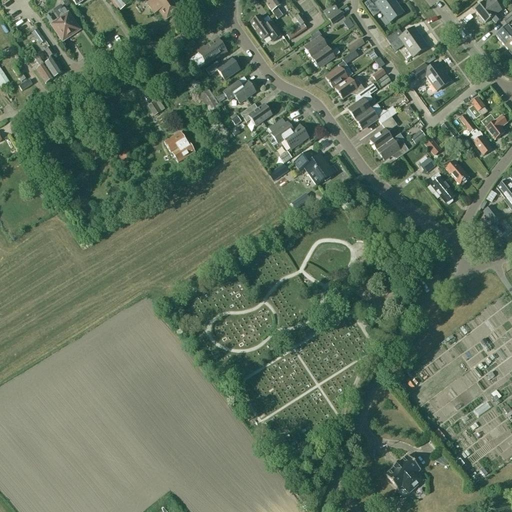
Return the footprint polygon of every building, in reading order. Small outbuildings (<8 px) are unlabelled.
[(112,0),(120,11),(129,4),(126,0),(112,0)] [(165,21),(181,9),(174,0),(143,0),(154,14),(158,11),(165,21)] [(278,2),(279,0),(262,0),(271,13),(271,12),(276,20),(282,17),(276,9),(281,6),(278,2)] [(389,23),(402,14),(397,6),(396,7),(393,3),(394,2),(392,0),(381,0),(375,4),(376,5),(373,7),(369,1),(364,4),(373,17),(380,11),(389,23)] [(501,11),(494,2),(491,0),(487,0),(484,3),(474,10),(485,24),(491,19),(495,24),(502,18),(498,13),(501,11)] [(203,10),(197,1),(187,8),(193,17),(203,10)] [(337,11),(333,5),(322,12),(327,18),(337,11)] [(332,25),(343,17),(339,11),(328,19),(332,25)] [(511,19),(511,12),(502,20),(506,25),(511,19)] [(79,30),(68,14),(51,25),(62,42),(79,30)] [(306,23),(300,14),(294,18),(300,27),(286,36),(289,41),(306,30),(303,25),(306,23)] [(267,26),(260,17),(249,24),(262,42),(268,38),(272,43),(281,37),(272,23),(267,26)] [(45,41),(34,27),(30,30),(32,33),(31,33),(40,45),(45,41)] [(511,40),(511,29),(511,31),(508,27),(495,37),(504,47),(511,40)] [(413,58),(427,48),(413,28),(402,36),(398,30),(385,39),(390,46),(399,39),(413,58)] [(304,49),(311,59),(327,48),(320,39),(321,38),(317,31),(310,36),(311,38),(310,45),(304,49)] [(364,44),(360,39),(346,48),(350,54),(364,44)] [(196,51),(198,54),(189,61),(196,71),(205,64),(206,65),(216,58),(217,60),(227,53),(217,40),(205,48),(203,46),(196,51)] [(10,53),(7,47),(0,51),(0,58),(0,59),(10,53)] [(49,58),(54,54),(49,48),(45,51),(49,58)] [(327,48),(311,59),(318,69),(339,54),(336,49),(330,53),(327,48)] [(341,61),(343,62),(337,66),(339,69),(325,78),(332,89),(347,79),(342,72),(348,69),(345,65),(358,56),(354,51),(341,61)] [(53,79),(44,65),(38,57),(34,59),(40,68),(36,70),(45,84),(53,79)] [(183,70),(187,66),(181,57),(176,60),(183,70)] [(52,60),(44,65),(53,79),(61,74),(52,60)] [(224,81),(239,70),(232,60),(221,68),(217,63),(205,71),(209,76),(217,71),(224,81)] [(416,80),(409,84),(413,89),(420,84),(418,82),(425,77),(436,92),(450,82),(442,71),(443,70),(437,63),(427,70),(423,64),(412,73),(416,80)] [(17,78),(21,75),(17,68),(15,69),(14,67),(12,69),(13,70),(13,71),(17,78)] [(169,86),(178,79),(175,74),(172,76),(166,67),(159,73),(163,78),(158,82),(167,95),(169,99),(175,95),(172,91),(169,86)] [(8,82),(0,69),(0,85),(1,87),(8,82)] [(381,70),(372,77),(375,82),(385,75),(381,70)] [(209,79),(204,72),(200,75),(206,82),(209,79)] [(389,82),(385,76),(375,83),(380,89),(389,82)] [(364,91),(357,82),(353,84),(349,79),(334,89),(342,100),(349,95),(356,96),(354,97),(364,91)] [(238,103),(254,92),(246,81),(240,86),(237,81),(222,91),(229,100),(233,96),(238,103)] [(364,91),(354,97),(354,103),(356,105),(348,111),(355,121),(370,110),(366,104),(372,100),(369,96),(377,91),(372,85),(364,91)] [(219,107),(206,87),(196,93),(210,114),(219,107)] [(224,99),(221,94),(215,98),(219,104),(224,99)] [(484,108),(477,98),(470,103),(472,106),(468,110),(475,120),(480,116),(477,113),(484,108)] [(159,100),(155,103),(154,102),(147,106),(154,116),(156,120),(163,115),(160,112),(164,110),(159,100)] [(255,127),(271,116),(263,105),(257,110),(253,105),(239,115),(246,123),(250,120),(255,127)] [(408,106),(403,110),(407,115),(412,112),(408,106)] [(391,118),(396,114),(392,107),(385,112),(380,111),(379,110),(374,115),(370,110),(355,121),(361,130),(377,120),(381,125),(386,121),(391,118)] [(171,119),(168,114),(158,120),(160,125),(171,119)] [(241,122),(235,115),(229,119),(235,126),(241,122)] [(506,124),(501,117),(494,122),(490,115),(480,123),(485,129),(494,141),(504,133),(500,129),(506,124)] [(483,156),(490,151),(487,146),(488,145),(479,133),(477,134),(464,116),(459,119),(473,137),(470,139),(473,143),(472,143),(483,156)] [(369,142),(376,151),(392,140),(387,133),(396,126),(391,118),(386,121),(381,125),(385,131),(369,142)] [(299,126),(292,131),(287,123),(272,134),(279,144),(283,141),(290,151),(308,138),(299,126)] [(455,135),(446,123),(440,127),(450,140),(455,135)] [(425,137),(419,131),(410,139),(415,146),(425,137)] [(195,153),(191,147),(188,142),(186,143),(180,133),(163,143),(170,154),(171,153),(177,164),(195,153)] [(392,140),(376,151),(383,161),(392,155),(396,160),(408,152),(402,142),(404,141),(399,135),(392,140)] [(441,151),(430,139),(423,145),(434,157),(441,151)] [(316,186),(333,174),(320,155),(316,158),(311,151),(293,163),(299,171),(303,168),(316,186)] [(127,158),(123,152),(117,155),(121,162),(127,158)] [(291,158),(287,152),(278,158),(283,165),(291,158)] [(435,166),(428,158),(419,166),(425,174),(435,166)] [(459,186),(468,179),(454,162),(445,169),(459,186)] [(288,171),(286,169),(285,169),(283,165),(268,176),(273,182),(288,171)] [(445,184),(440,178),(437,174),(431,179),(434,183),(430,186),(435,193),(433,195),(437,199),(439,197),(445,204),(445,203),(446,204),(448,205),(452,202),(452,200),(451,199),(454,196),(444,184),(445,184)] [(505,200),(503,202),(511,212),(511,211),(511,182),(509,179),(506,181),(496,189),(505,200)] [(491,190),(486,199),(491,202),(497,193),(491,190)] [(502,220),(492,207),(482,214),(492,227),(502,220)] [(397,287),(404,283),(401,277),(394,282),(397,287)] [(434,432),(441,440),(444,437),(437,430),(434,432)] [(416,474),(420,470),(407,456),(399,463),(398,462),(392,467),(393,468),(385,476),(398,490),(401,487),(408,495),(423,481),(416,474)] [(475,475),(470,479),(475,484),(479,480),(475,475)]
